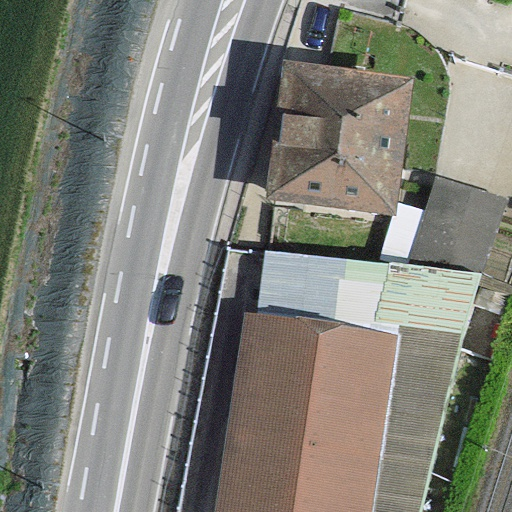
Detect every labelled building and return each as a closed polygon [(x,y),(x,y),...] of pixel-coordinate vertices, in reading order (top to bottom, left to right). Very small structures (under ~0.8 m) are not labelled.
[(279,195),(388,210),(403,97),(295,82),(279,195)] [(439,199),(420,267),(469,272),(484,274),(509,207),(439,199)] [(469,272),(420,267),(397,264),(387,313),(462,322),(469,272)] [(315,511),(343,329),(283,319),(285,311),(263,308),(233,511),(315,511)] [(343,329),(315,511),(357,511),(384,335),(343,329)] [(424,511),(425,504),(390,503),(389,511),(424,511)]
